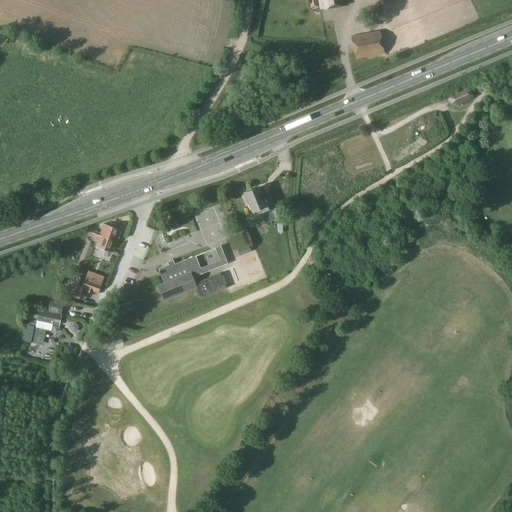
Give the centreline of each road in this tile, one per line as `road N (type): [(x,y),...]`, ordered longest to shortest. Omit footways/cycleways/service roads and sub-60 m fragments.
road 1 (primary): [(142,189),(511,38)]
road 2 (primary): [(0,238),(142,189)]
road 3 (unclassified): [(142,189),(98,313)]
